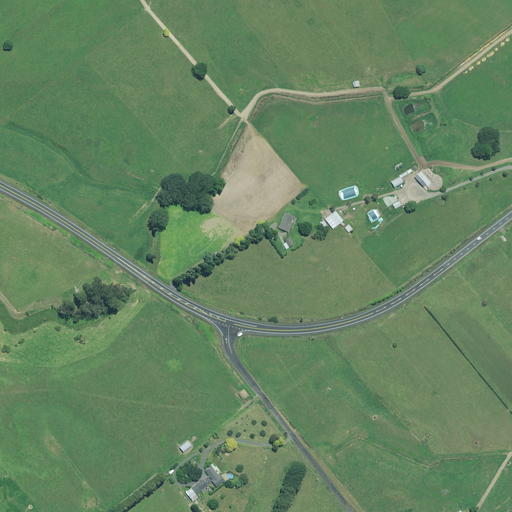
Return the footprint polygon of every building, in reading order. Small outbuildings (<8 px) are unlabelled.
[(412,171),(410,169),(399,176),(400,178),(412,171)] [(430,183),(420,171),(414,177),(423,187),(425,184),(427,186),(430,183)] [(403,183),(400,177),(391,182),(394,188),(403,183)] [(343,221),(335,211),(325,219),(333,229),(343,221)] [(293,217),(285,213),(278,228),(288,232),(289,229),(288,229),(293,217)] [(345,225),(342,222),(341,224),(349,233),(353,229),(347,223),(345,225)] [(294,244),(289,237),(284,240),(286,243),(282,245),(286,251),(288,250),(287,248),(294,244)] [(191,446),(187,441),(179,448),(183,453),(191,446)] [(199,482),(185,492),(193,502),(198,498),(196,495),(202,490),(201,490),(212,481),(216,487),(224,481),(218,474),(217,475),(211,467),(205,471),(208,476),(204,479),(203,478),(201,480),(201,481),(199,482)]
